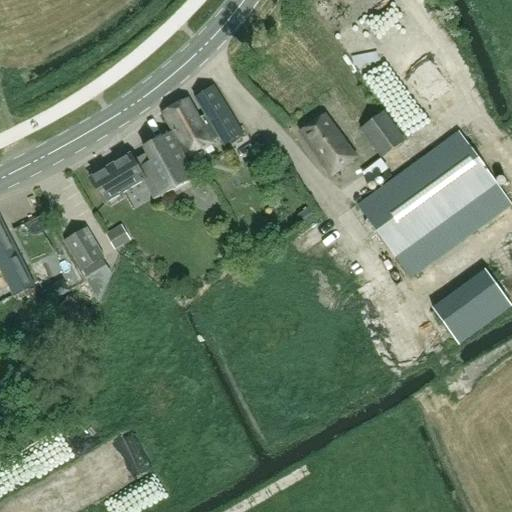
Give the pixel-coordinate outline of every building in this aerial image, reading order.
[(313,0),(325,12),(337,0),(313,0)] [(338,27),(354,12),(342,0),(341,0),(326,14),(338,27)] [(370,0),(367,3),(428,95),(459,75),(409,0),(370,0)] [(223,146),(243,133),(214,85),(193,97),(223,146)] [(188,158),(213,143),(188,98),(163,113),(188,158)] [(384,111),(359,129),(381,159),(404,141),(384,111)] [(332,176),(357,159),(348,146),(324,114),(301,131),(332,176)] [(458,132),(356,207),(409,279),(511,205),(458,132)] [(105,204),(149,177),(160,196),(195,178),(171,133),(143,147),(147,156),(134,162),(129,154),(89,178),(105,204)] [(380,159),(362,174),(369,183),(388,169),(380,159)] [(28,288),(34,285),(0,217),(0,270),(13,296),(28,288)] [(104,258),(87,228),(65,242),(83,270),(104,258)] [(485,270),(432,309),(459,345),(511,306),(485,270)] [(0,511),(50,511),(155,458),(140,429),(0,500),(0,511)]
